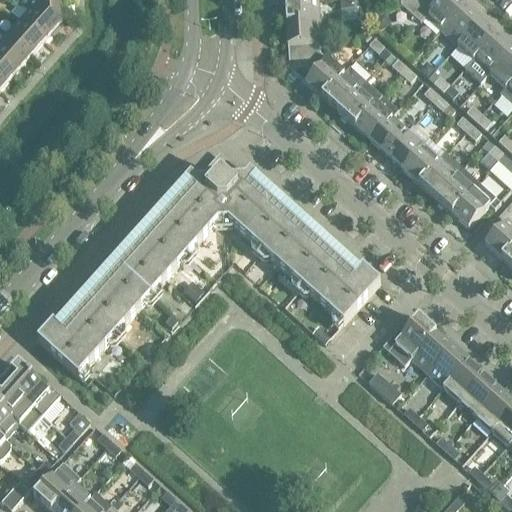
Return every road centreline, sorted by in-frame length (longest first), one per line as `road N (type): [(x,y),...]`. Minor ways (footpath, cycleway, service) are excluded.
road 1 (residential): [(511,342),(247,108),(200,88)]
road 2 (tertiary): [(0,312),(200,88)]
